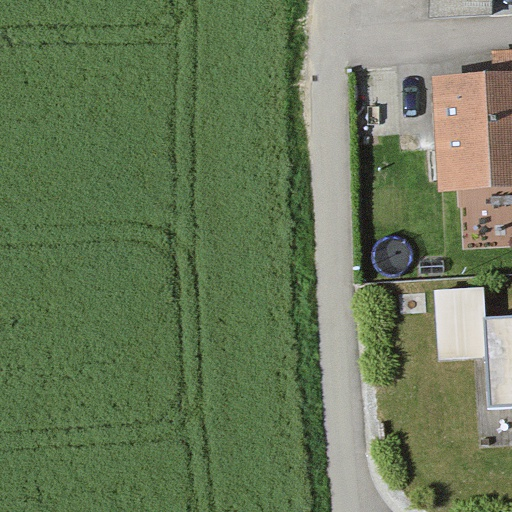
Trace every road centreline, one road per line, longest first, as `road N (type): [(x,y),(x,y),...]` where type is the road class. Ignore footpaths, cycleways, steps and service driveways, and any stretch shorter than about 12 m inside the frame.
road 1 (residential): [(321,26),(352,511)]
road 2 (residential): [(511,25),(321,26)]
